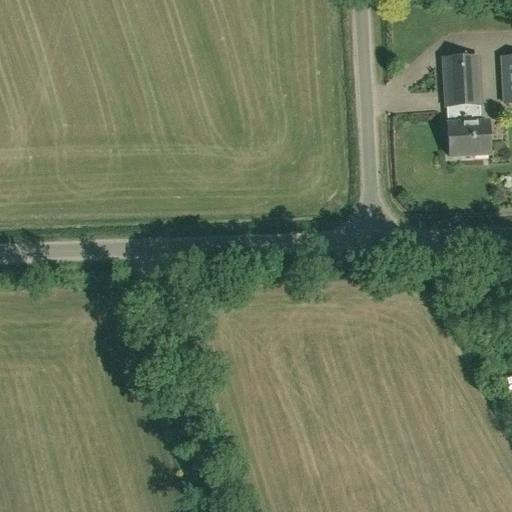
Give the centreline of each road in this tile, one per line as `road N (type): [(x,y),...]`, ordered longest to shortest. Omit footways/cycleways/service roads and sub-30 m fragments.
road 1 (unclassified): [(0,253),(372,239)]
road 2 (unknown): [(148,248),(234,511)]
road 3 (unclassified): [(372,239),(362,0)]
road 4 (unclassified): [(372,239),(511,233)]
